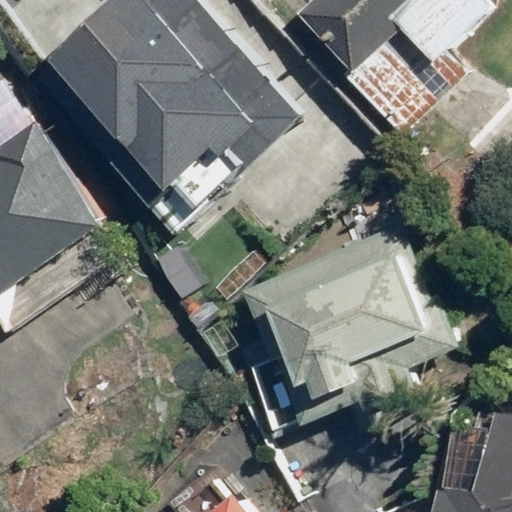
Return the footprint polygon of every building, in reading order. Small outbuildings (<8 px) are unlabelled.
[(145,0),(120,0),(51,64),(175,198),(255,124),(265,135),(297,104),(200,0),(146,0),(145,0)] [(330,0),(310,18),(359,73),(352,80),(406,139),(473,78),(455,58),(503,15),(490,0),(330,0)] [(0,155),(0,327),(4,334),(120,252),(35,131),(0,155)] [(399,226),(362,243),(370,263),(331,280),(323,260),(289,275),(296,291),(249,311),(264,346),(241,356),(276,436),(364,397),(353,372),(423,342),(433,365),(468,349),(444,293),(431,299),(399,226)] [(511,511),(511,419),(484,418),(481,496),(438,494),(437,511),(511,511)] [(248,511),(223,484),(192,511),(248,511)]
